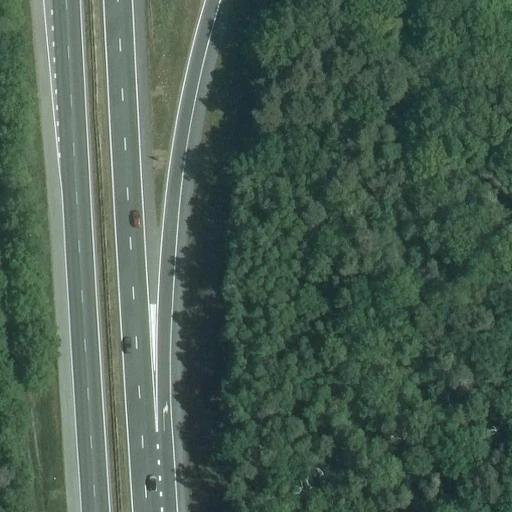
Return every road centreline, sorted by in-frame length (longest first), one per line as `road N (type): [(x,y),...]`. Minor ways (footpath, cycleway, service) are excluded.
road 1 (motorway): [(68,0),(95,511)]
road 2 (motorway): [(142,436),(174,176),(213,0)]
road 3 (motorway): [(142,436),(118,0)]
